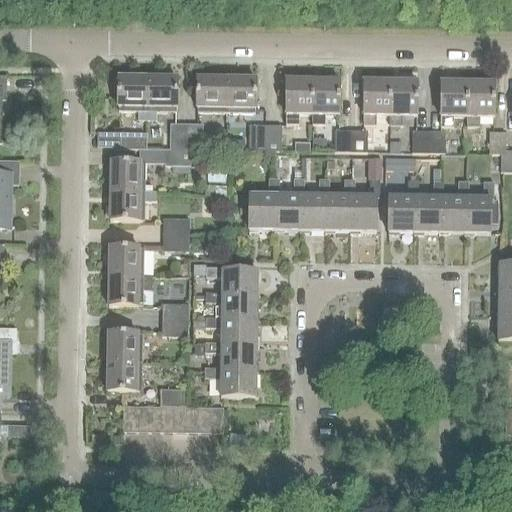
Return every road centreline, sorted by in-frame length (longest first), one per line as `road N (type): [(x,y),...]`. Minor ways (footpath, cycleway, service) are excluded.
road 1 (residential): [(73,43),(74,460),(110,481),(303,483)]
road 2 (residential): [(447,484),(449,287),(305,285),(303,483)]
road 3 (residential): [(511,51),(73,43)]
road 4 (residential): [(303,483),(447,484)]
